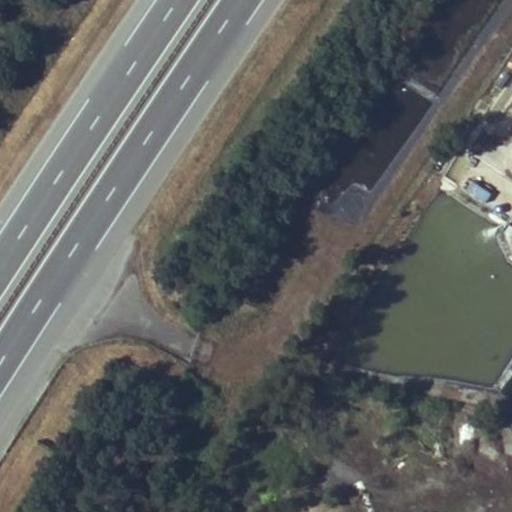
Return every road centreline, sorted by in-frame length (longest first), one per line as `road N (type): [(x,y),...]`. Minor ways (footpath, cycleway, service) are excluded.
road 1 (motorway): [(0,362),(241,0)]
road 2 (motorway): [(178,0),(0,267)]
